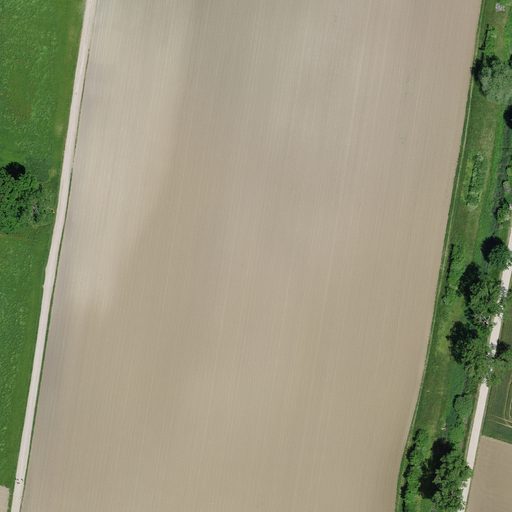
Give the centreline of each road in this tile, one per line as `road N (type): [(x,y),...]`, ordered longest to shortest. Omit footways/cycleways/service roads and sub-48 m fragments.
road 1 (track): [(15,511),(92,0)]
road 2 (track): [(460,511),(511,248)]
